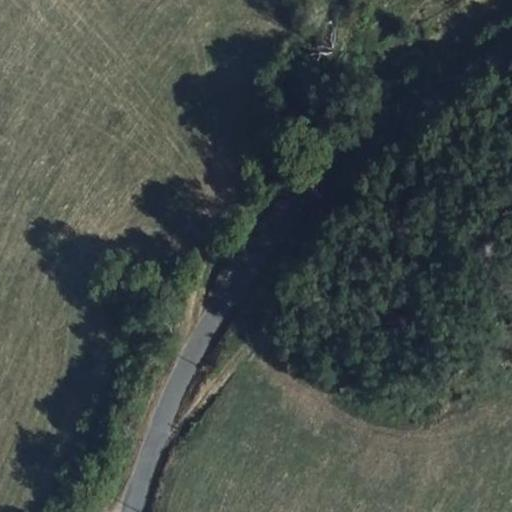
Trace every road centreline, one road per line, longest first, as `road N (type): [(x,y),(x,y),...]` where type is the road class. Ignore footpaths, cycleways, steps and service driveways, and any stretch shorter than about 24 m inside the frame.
road 1 (tertiary): [(139,511),(145,476),(191,363),(268,252),(397,130),(511,60)]
road 2 (track): [(511,263),(431,267),(321,301),(241,355),(145,476)]
